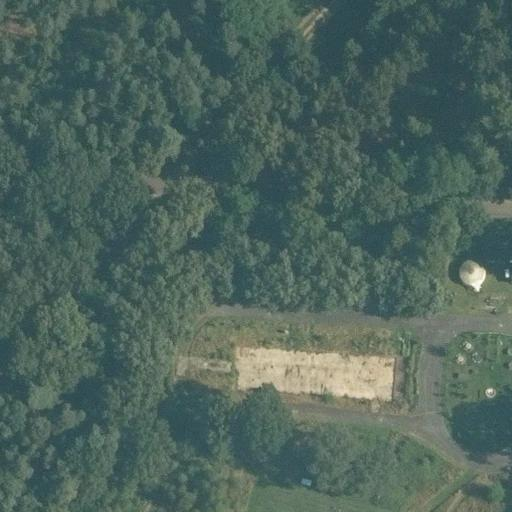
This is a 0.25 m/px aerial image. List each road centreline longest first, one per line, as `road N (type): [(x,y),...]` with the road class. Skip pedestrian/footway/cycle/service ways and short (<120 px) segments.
road 1 (unclassified): [(172,183),(511,208)]
road 2 (unclassified): [(0,368),(172,183)]
road 3 (track): [(341,0),(172,183)]
road 4 (unclassified): [(172,183),(0,169)]
